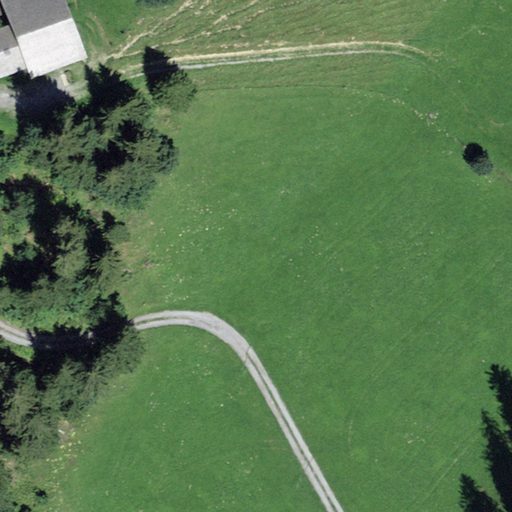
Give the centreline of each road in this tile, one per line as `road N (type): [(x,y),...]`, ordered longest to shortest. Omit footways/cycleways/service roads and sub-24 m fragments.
road 1 (track): [(511,133),(477,123),(440,72),(379,48),(189,65),(35,103),(0,102)]
road 2 (track): [(0,329),(64,345),(166,316),(215,325),(264,381),(335,511)]
